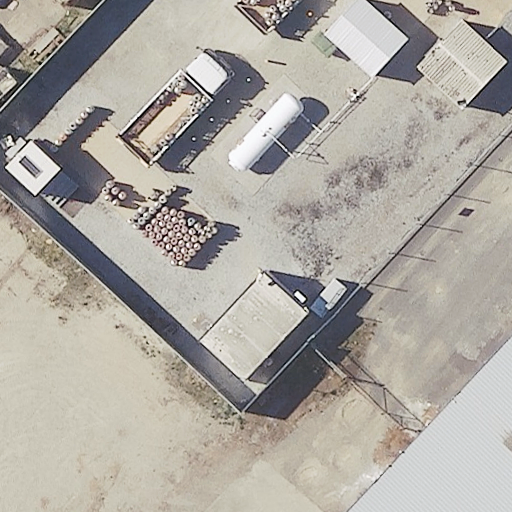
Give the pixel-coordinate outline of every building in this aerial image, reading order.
[(360,12),(346,0),(312,0),(249,66),(279,96),(360,12)] [(511,54),(464,11),(421,59),(469,101),(511,54)] [(193,327),(246,379),(318,307),(265,255),(193,327)] [(511,511),(511,318),(329,511),(511,511)] [(232,422),(139,341),(104,381),(197,462),(232,422)]
